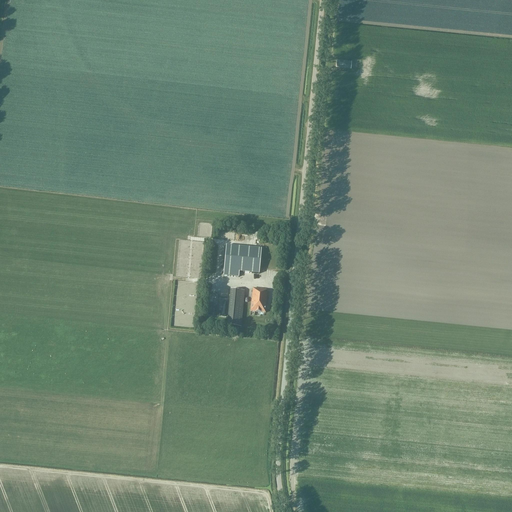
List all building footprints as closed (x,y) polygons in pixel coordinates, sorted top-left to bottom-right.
[(355,61),(352,60),(337,59),(336,66),(351,68),(351,66),(355,66),(355,61)] [(226,246),(223,276),(239,277),(239,272),(259,274),(261,249),(226,246)] [(274,266),(273,252),(261,252),(262,266),(274,266)] [(265,312),(268,290),(263,290),(263,289),(253,287),(250,310),(265,312)] [(241,326),(242,309),(244,290),(231,288),(227,324),(241,326)]
